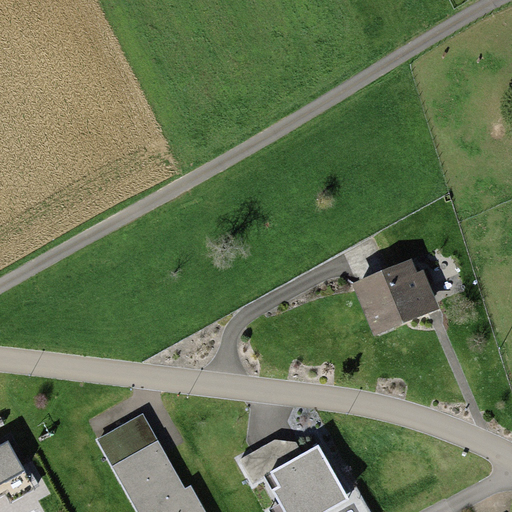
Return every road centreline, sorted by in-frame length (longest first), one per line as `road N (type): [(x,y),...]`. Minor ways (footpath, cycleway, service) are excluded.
road 1 (unclassified): [(0,287),(484,7)]
road 2 (residential): [(511,456),(417,418),(0,356)]
